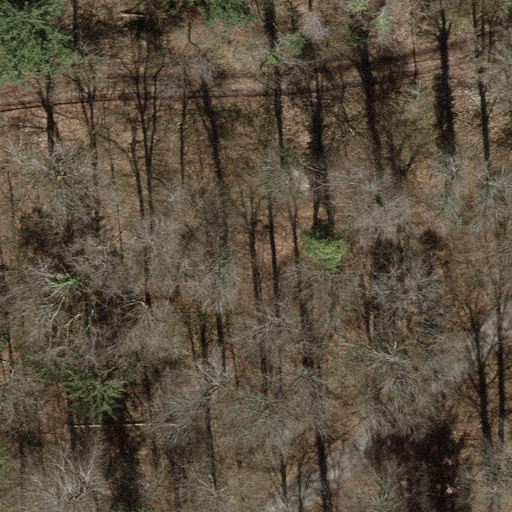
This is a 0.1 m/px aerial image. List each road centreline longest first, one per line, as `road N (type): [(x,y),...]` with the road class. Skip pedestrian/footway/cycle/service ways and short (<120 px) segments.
road 1 (track): [(0,102),(66,87),(462,58),(511,39)]
road 2 (track): [(299,511),(511,330)]
